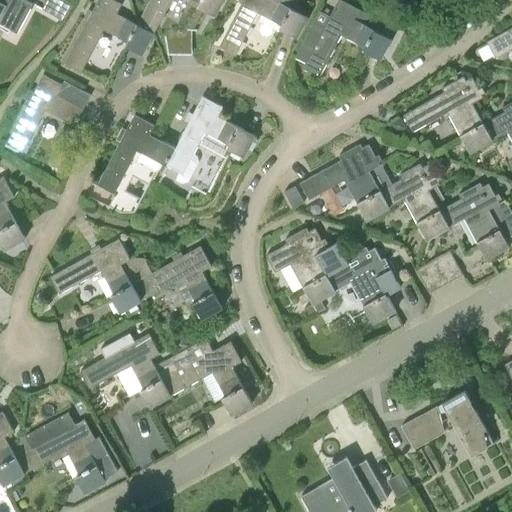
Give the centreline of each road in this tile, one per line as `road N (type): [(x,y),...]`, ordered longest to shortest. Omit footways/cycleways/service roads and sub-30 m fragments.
road 1 (residential): [(24,337),(17,310),(23,285),(131,89),(187,73),(231,79),(278,103),(307,132)]
road 2 (residential): [(307,396),(261,321),(244,267),(256,188),(307,132)]
road 3 (residential): [(96,511),(307,396)]
road 4 (residential): [(307,132),(435,59),(506,0)]
road 5 (residential): [(307,396),(511,282)]
